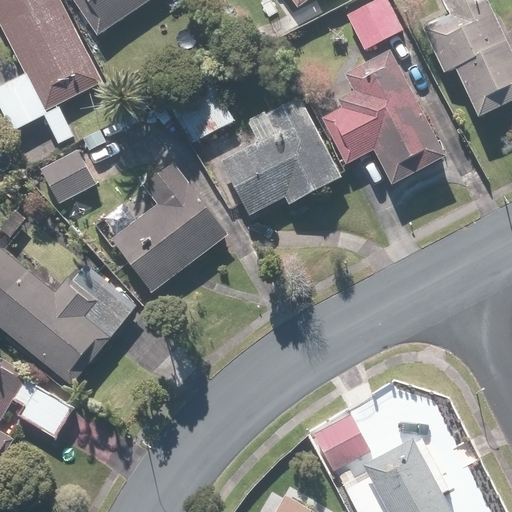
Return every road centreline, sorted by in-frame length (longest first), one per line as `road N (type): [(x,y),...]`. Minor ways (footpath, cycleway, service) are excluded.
road 1 (residential): [(444,274),(269,379),(179,466),(149,511)]
road 2 (residential): [(444,274),(511,401)]
